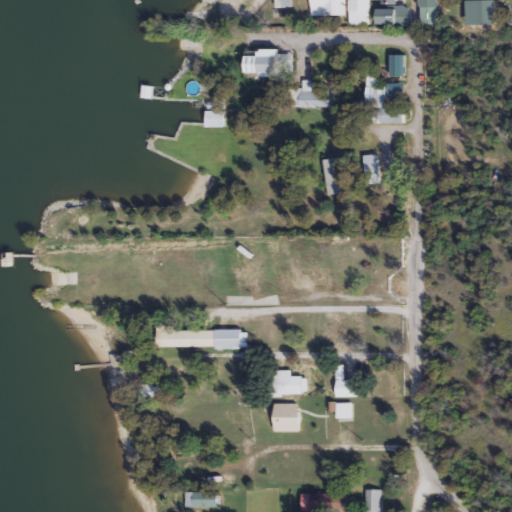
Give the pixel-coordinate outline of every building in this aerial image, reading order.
[(345,0),(345,14),(313,14),(313,0),(345,0)] [(350,24),(350,0),(369,0),(369,24),(350,24)] [(420,24),(420,6),(436,6),(436,24),(420,24)] [(247,49),(281,49),(281,53),(291,53),(291,75),(247,75),(247,49)] [(403,124),(366,123),(367,71),(381,71),(381,86),(388,86),(388,108),(403,108),(403,124)] [(329,87),(329,108),(301,108),(301,80),(316,80),(316,87),(329,87)] [(206,127),(206,110),(225,110),(225,127),(206,127)] [(119,139),(124,127),(133,131),(127,143),(119,139)] [(378,191),(364,191),(364,155),(378,155),(378,191)] [(349,193),(326,195),(324,159),(347,157),(349,193)] [(263,268),(267,291),(254,294),(250,272),(243,273),(237,243),(262,238),(268,267),(263,268)] [(157,328),(247,327),(247,347),(157,347),(157,328)] [(335,396),(335,365),(343,365),(343,379),(359,379),(359,396),(335,396)] [(296,370),(296,392),(273,392),(273,370),(296,370)] [(299,431),(274,431),(274,402),(299,402),(299,431)] [(335,419),(335,402),(350,402),(350,419),(335,419)] [(196,456),(164,456),(164,445),(196,445),(196,456)] [(365,511),(365,489),(380,489),(380,511),(365,511)] [(217,507),(185,507),(185,491),(217,491),(217,507)] [(346,493),(346,511),(302,511),(302,493),(346,493)]
